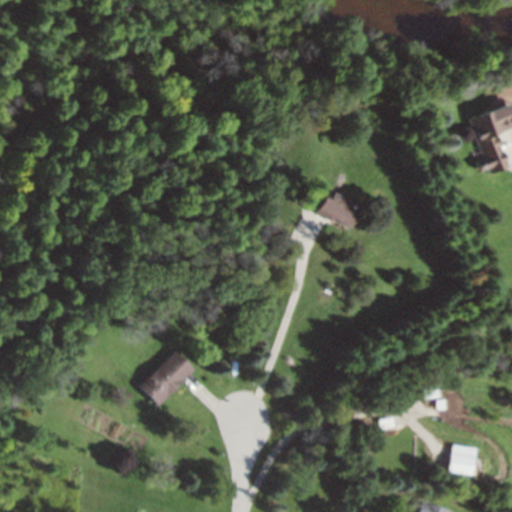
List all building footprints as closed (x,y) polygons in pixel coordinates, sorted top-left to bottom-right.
[(465,119),(487,173),(509,164),(496,132),(511,126),(511,102),(511,101),(465,119)] [(341,231),(359,214),(333,186),(315,202),(341,231)] [(136,386),(155,405),(192,368),(173,349),(136,386)] [(475,475),(477,447),(452,445),(449,473),(475,475)] [(449,511),(450,510),(424,500),(419,511),(449,511)]
